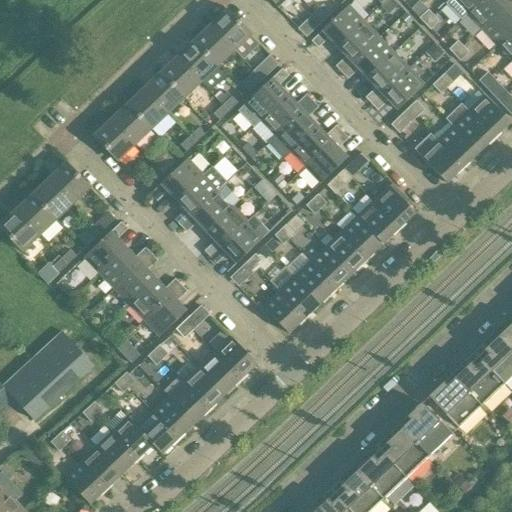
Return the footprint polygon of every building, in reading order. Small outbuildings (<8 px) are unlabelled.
[(269,0),(277,8),(286,0),(269,0)] [(392,0),(387,0),(383,4),(389,10),(395,3),(392,0)] [(450,0),(445,5),(460,20),(481,0),(450,0)] [(481,0),(466,16),(480,31),(507,5),(501,0),(481,0)] [(328,39),(337,48),(364,22),(348,5),(310,41),(318,49),(328,39)] [(480,31),(495,47),(511,30),(511,10),(507,5),(480,31)] [(322,6),(317,11),(317,12),(325,20),(330,15),(322,6)] [(227,10),(210,26),(234,51),(251,35),(227,10)] [(298,28),(306,37),(325,20),(317,12),(317,11),(298,28)] [(419,19),(424,25),(433,17),(427,11),(419,19)] [(406,14),(401,19),(407,26),(412,21),(406,14)] [(433,17),(424,25),(430,31),(438,22),(433,17)] [(335,67),(341,73),(379,38),(364,22),(337,48),(345,57),(335,67)] [(210,26),(193,42),(217,67),(234,51),(210,26)] [(511,30),(495,47),(511,63),(511,61),(511,30)] [(357,70),(367,79),(394,53),(379,38),(341,73),(347,80),(357,70)] [(193,42),(177,58),(201,83),(217,67),(193,42)] [(448,50),(454,56),(463,48),(457,42),(448,50)] [(427,52),(433,58),(441,50),(435,44),(427,52)] [(463,48),(454,56),(460,62),(468,53),(463,48)] [(365,99),(371,105),(409,69),(394,53),(367,79),(375,89),(365,99)] [(177,58),(160,74),(184,99),(201,83),(177,58)] [(245,105),(260,121),(287,95),(279,86),(289,76),(282,69),(245,105)] [(409,69),(371,105),(377,111),(388,101),(397,111),(424,85),(409,69)] [(254,72),(248,79),(256,87),(262,81),(254,72)] [(160,74),(144,89),(168,115),(184,99),(160,74)] [(478,82),(484,88),(493,80),(487,74),(478,82)] [(443,75),(437,80),(446,89),(451,84),(443,75)] [(256,87),(248,79),(241,84),(249,93),(256,87)] [(446,89),(437,80),(432,85),(440,94),(446,89)] [(484,88),(499,104),(508,95),(498,85),(493,80),(484,88)] [(144,89),(127,105),(152,130),(168,115),(144,89)] [(219,93),(215,96),(229,111),(238,103),(233,97),(232,98),(226,92),(222,96),(219,93)] [(260,121),(275,136),(312,101),(306,94),(296,104),(287,95),(260,121)] [(511,99),(508,95),(499,104),(511,117),(511,99)] [(229,111),(215,96),(214,97),(223,106),(215,114),(220,120),(229,111)] [(484,96),(468,112),(493,139),(510,123),(484,96)] [(283,159),(290,152),(317,127),(308,117),(319,107),(312,101),(275,136),(268,143),(283,159)] [(127,105),(111,121),(135,145),(152,130),(127,105)] [(446,120),(452,127),(478,153),(493,139),(468,112),(461,105),(446,120)] [(412,121),(417,116),(409,108),(404,112),(412,121)] [(404,112),(390,125),(399,134),(412,121),(404,112)] [(135,145),(111,121),(93,138),(117,163),(135,145)] [(290,152),(305,168),(343,132),(336,126),(326,136),(317,127),(290,152)] [(452,127),(437,142),(463,168),(478,153),(452,127)] [(200,128),(190,137),(196,143),(205,134),(200,128)] [(343,132),(305,168),(320,184),(348,158),(338,148),(348,138),(343,132)] [(196,143),(190,137),(181,145),(187,152),(196,143)] [(247,142),(240,148),(249,158),(256,152),(247,142)] [(463,168),(437,142),(421,157),(447,184),(463,168)] [(362,153),(342,171),(350,180),(370,161),(362,153)] [(168,154),(162,161),(170,168),(176,162),(168,154)] [(167,192),(176,201),(203,175),(188,159),(150,195),(157,202),(167,192)] [(170,168),(162,161),(156,167),(163,174),(170,168)] [(66,163),(49,179),(73,205),(90,189),(66,163)] [(174,220),(181,227),(224,185),(227,183),(212,167),(203,175),(176,201),(185,210),(174,220)] [(350,180),(342,171),(336,177),(328,185),(335,194),(350,180)] [(49,179),(32,195),(56,221),(73,205),(49,179)] [(283,181),(277,187),(281,191),(287,185),(283,181)] [(197,223),(206,233),(233,207),(240,201),(224,185),(181,227),(187,233),(197,223)] [(388,187),(372,202),(398,229),(414,214),(388,187)] [(32,195),(16,210),(40,236),(56,221),(32,195)] [(297,195),(290,201),(296,207),(303,201),(297,195)] [(317,195),(311,200),(319,209),(325,204),(317,195)] [(319,209),(311,200),(305,206),(313,215),(319,209)] [(372,202),(357,217),(382,244),(398,229),(372,202)] [(204,251),(211,258),(248,222),(233,207),(206,233),(215,242),(204,251)] [(40,236),(16,210),(0,224),(0,229),(22,253),(40,236)] [(93,226),(86,233),(93,240),(100,234),(115,219),(108,212),(93,227),(93,226)] [(296,215),(280,230),(288,239),(305,224),(296,215)] [(248,222),(211,258),(217,264),(227,254),(236,264),(270,232),(254,216),(248,222)] [(357,217),(341,232),(366,259),(382,244),(357,217)] [(83,258),(99,274),(126,249),(117,239),(127,230),(121,223),(83,258)] [(288,239),(280,230),(274,236),(282,245),(288,239)] [(327,235),(321,241),(351,274),(366,259),(341,232),(332,240),(327,235)] [(93,240),(86,233),(80,239),(87,246),(93,240)] [(270,240),(264,246),(272,254),(278,248),(270,240)] [(318,253),(310,262),(336,288),(351,274),(321,241),(313,248),(318,253)] [(264,246),(258,251),(266,259),(272,254),(264,246)] [(99,274),(113,290),(151,254),(145,248),(135,258),(126,249),(99,274)] [(70,251),(61,259),(67,266),(76,257),(70,251)] [(286,269),(294,277),(319,304),(336,288),(310,262),(302,253),(286,269)] [(113,290),(129,306),(156,280),(148,271),(158,262),(151,254),(113,290)] [(254,255),(248,260),(257,269),(263,264),(254,255)] [(67,266),(61,259),(52,268),(58,274),(67,266)] [(257,269),(248,260),(230,279),(238,287),(257,269)] [(294,277),(278,292),(304,318),(319,304),(294,277)] [(129,306),(143,322),(181,286),(175,280),(165,290),(156,280),(129,306)] [(181,286),(143,322),(159,338),(186,312),(177,302),(187,293),(181,286)] [(304,318),(278,292),(262,307),(288,334),(304,318)] [(201,306),(181,325),(190,334),(209,315),(201,306)] [(506,324),(497,332),(511,347),(511,324),(509,327),(506,324)] [(190,334),(181,325),(176,330),(184,339),(190,334)] [(490,346),(478,357),(505,385),(511,378),(511,347),(497,332),(487,342),(490,346)] [(0,409),(12,398),(34,421),(93,366),(62,333),(3,387),(0,384),(0,409)] [(231,338),(213,354),(239,381),(256,364),(231,338)] [(159,348),(154,353),(163,362),(168,357),(159,348)] [(163,362),(154,353),(148,358),(157,367),(163,362)] [(213,354),(198,369),(223,396),(239,381),(213,354)] [(461,366),(452,375),(486,411),(488,409),(484,405),(505,385),(478,357),(465,369),(461,366)] [(198,369),(183,383),(208,410),(223,396),(198,369)] [(125,374),(119,379),(127,388),(133,382),(125,374)] [(486,411),(452,375),(442,384),(445,388),(432,400),(458,429),(480,409),(484,413),(486,411)] [(127,388),(119,379),(114,384),(122,392),(127,388)] [(183,383),(168,398),(193,425),(208,410),(183,383)] [(168,398),(151,413),(177,440),(193,425),(168,398)] [(93,403),(88,409),(95,417),(101,412),(93,403)] [(408,417),(399,426),(434,461),(435,460),(431,455),(452,436),(425,408),(411,420),(408,417)] [(95,417),(88,409),(82,414),(89,422),(95,417)] [(151,413),(136,428),(152,444),(152,445),(161,455),(177,440),(151,413)] [(127,418),(111,433),(136,460),(152,445),(152,444),(136,428),(127,418)] [(392,439),(380,451),(406,479),(427,459),(431,463),(434,461),(399,426),(389,435),(392,439)] [(61,432),(55,437),(63,446),(69,441),(61,432)] [(111,433),(95,448),(120,475),(136,460),(111,433)] [(63,446),(55,437),(49,443),(58,452),(63,446)] [(95,448),(80,463),(105,490),(120,475),(95,448)] [(363,460),(354,468),(388,504),(390,503),(386,499),(406,479),(380,451),(367,463),(363,460)] [(105,490),(80,463),(63,478),(89,505),(105,490)] [(348,481),(334,494),(351,511),(372,511),(382,502),(386,506),(388,504),(354,468),(344,478),(348,481)] [(0,511),(20,511),(23,510),(14,500),(22,493),(1,472),(0,472),(0,511)] [(460,476),(453,482),(465,494),(472,487),(460,476)] [(318,502),(309,511),(308,511),(351,511),(334,494),(322,506),(318,502)] [(418,511),(440,511),(431,501),(418,511)]
